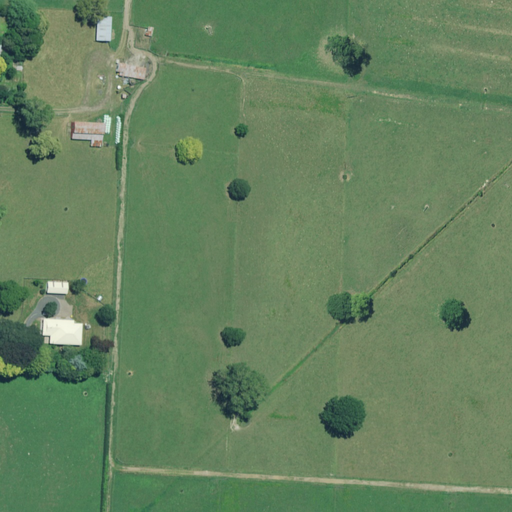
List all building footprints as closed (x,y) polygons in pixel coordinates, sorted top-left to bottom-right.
[(113,16),(98,15),(97,40),(112,41),(113,16)] [(148,59),(134,57),(133,64),(119,62),(117,75),(145,79),(148,59)] [(105,122),(74,121),(73,139),(92,140),(92,146),(104,146),(105,122)] [(69,282),(49,281),(48,293),(68,294),(69,282)] [(74,320),(44,319),(44,335),(51,335),(51,343),(82,345),(83,324),(74,323),(74,320)]
